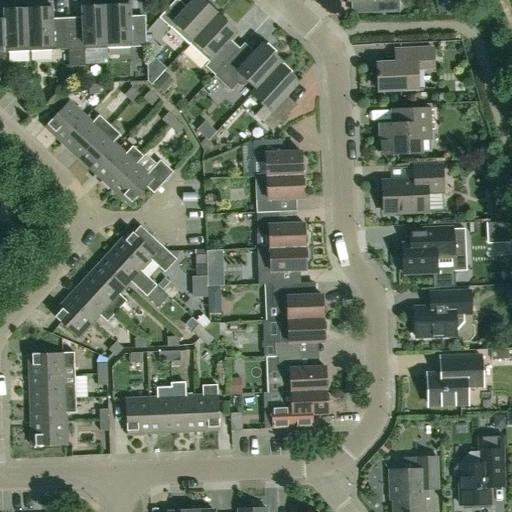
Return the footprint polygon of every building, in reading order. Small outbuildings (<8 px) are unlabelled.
[(218,13),(203,0),(193,0),(187,7),(179,0),(175,0),(159,18),(179,36),(183,32),(192,40),(189,43),(190,44),(218,13)] [(343,0),(344,1),(359,0),(372,0),(373,13),(400,12),(399,0),(343,0)] [(458,0),(436,0),(439,13),(461,9),(458,0)] [(134,19),(131,17),(130,3),(116,3),(116,6),(106,6),(108,48),(146,47),(145,19),(134,19)] [(96,6),(96,4),(82,4),(82,19),(80,22),(68,22),(69,50),(68,50),(69,67),(85,67),(84,49),(108,48),(106,6),(96,6)] [(55,23),(53,20),(52,6),(38,6),(38,9),(28,9),(30,51),(68,50),(69,50),(68,22),(55,23)] [(25,51),(30,51),(28,9),(18,9),(18,7),(4,7),(4,18),(4,22),(0,26),(0,25),(0,58),(3,58),(8,52),(25,51)] [(215,75),(235,53),(240,48),(230,39),(237,31),(218,13),(190,44),(209,62),(205,66),(215,75)] [(252,95),(282,62),(263,44),(246,63),(235,53),(215,75),(215,76),(231,91),(238,84),(242,88),(248,82),(256,89),(251,94),(252,95)] [(379,91),(418,89),(417,69),(433,68),(433,48),(396,50),(396,62),(377,63),(379,91)] [(147,82),(151,85),(167,69),(155,58),(147,58),(147,82)] [(272,131),(291,111),(280,102),(298,82),(280,65),(283,62),(282,62),(252,95),(264,106),(255,115),(272,131)] [(154,85),(163,93),(172,84),(163,75),(154,85)] [(16,88),(29,88),(30,77),(17,77),(16,88)] [(89,94),(100,94),(100,83),(89,84),(89,94)] [(132,101),(139,93),(132,87),(125,95),(132,101)] [(158,99),(150,91),(143,98),(151,106),(158,99)] [(63,143),(86,117),(69,101),(45,127),(63,143)] [(390,110),(390,124),(380,124),(381,154),(421,153),(421,142),(421,140),(420,133),(430,132),(429,108),(399,110),(390,110)] [(168,126),(170,127),(176,120),(169,113),(162,120),(168,126)] [(110,125),(99,115),(92,123),(86,117),(63,143),(79,159),(110,125)] [(176,120),(170,127),(174,130),(176,132),(178,134),(184,127),(176,120)] [(96,174),(120,148),(113,142),(120,135),(110,125),(79,159),(96,174)] [(174,130),(170,127),(168,126),(162,132),(170,139),(176,132),(174,130)] [(255,177),(267,177),(302,175),(302,174),(305,171),(305,163),(301,160),(301,152),(277,153),(276,140),(253,141),(255,177)] [(143,156),(133,146),(126,154),(120,148),(96,174),(112,189),(143,156)] [(148,174),(137,164),(144,156),(143,156),(112,189),(130,205),(146,187),(154,194),(173,172),(160,160),(148,174)] [(384,213),(428,211),(427,192),(443,191),(442,166),(414,167),(415,181),(383,182),(384,213)] [(256,213),(279,212),(278,199),(303,198),(303,190),(305,187),(305,179),(302,176),(302,175),(267,177),(268,199),(256,200),(256,213)] [(511,203),(500,203),(500,220),(511,219),(511,203)] [(211,210),(194,214),(196,223),(213,220),(211,210)] [(280,225),(279,212),(256,213),(257,234),(266,234),(269,237),(270,248),(305,247),(305,246),(308,243),(308,235),(304,232),(304,224),(280,225)] [(140,226),(134,233),(131,230),(114,248),(140,272),(151,260),(158,267),(165,273),(177,260),(173,256),(167,251),(140,226)] [(403,259),(403,273),(466,271),(464,228),(453,229),(453,228),(426,229),(427,243),(398,245),(399,259),(403,259)] [(259,285),(272,284),(282,284),(281,271),(306,270),(306,262),(308,259),(308,251),(305,248),(305,247),(270,248),(270,260),(267,263),(259,264),(259,285)] [(140,272),(114,248),(99,264),(125,288),(131,282),(147,296),(156,286),(140,272)] [(207,276),(207,273),(207,255),(196,255),(197,276),(207,276)] [(117,312),(127,301),(119,294),(125,288),(99,264),(83,281),(117,312)] [(107,322),(117,312),(83,281),(68,297),(94,321),(100,315),(107,322)] [(298,296),(297,283),(282,284),(272,284),(273,306),(279,305),(280,320),(279,320),(323,318),(323,317),(326,314),(326,306),(322,303),(322,295),(298,296)] [(221,287),(208,287),(208,303),(221,302),(221,287)] [(471,291),(443,292),(429,292),(429,307),(415,308),(416,338),(456,336),(456,331),(464,322),(464,314),(472,314),(471,291)] [(78,339),(94,321),(68,297),(52,315),(78,339)] [(203,315),(196,320),(203,328),(209,322),(203,315)] [(275,356),(278,356),(299,355),(298,343),(324,342),(324,333),(327,330),(326,322),(323,319),(323,318),(279,320),(280,343),(275,343),(275,356)] [(192,332),(200,339),(206,332),(198,325),(192,332)] [(206,332),(200,339),(208,346),(214,339),(206,332)] [(168,346),(178,346),(178,337),(167,337),(168,346)] [(135,348),(146,347),(146,338),(135,338),(135,348)] [(123,348),(116,342),(109,350),(116,356),(123,348)] [(508,349),(491,349),(491,359),(508,358),(508,349)] [(180,351),(170,352),(171,361),(180,361),(180,351)] [(30,378),(65,377),(64,368),(75,367),(74,352),(29,354),(30,378)] [(159,361),(171,361),(170,352),(159,352),(159,361)] [(141,362),(141,353),(131,353),(131,362),(141,362)] [(291,392),(326,390),(326,389),(329,385),(329,378),(326,375),(325,367),(301,368),(300,355),(299,355),(278,356),(278,369),(280,369),(281,392),(291,392)] [(481,356),(455,357),(439,358),(440,374),(428,375),(429,405),(467,403),(466,386),(482,386),(481,356)] [(97,375),(107,374),(106,364),(97,364),(97,375)] [(98,385),(107,385),(107,374),(97,375),(98,385)] [(76,399),(75,384),(75,376),(65,377),(30,378),(30,401),(76,399)] [(229,379),(230,394),(241,394),(241,378),(229,379)] [(186,396),(185,382),(171,383),(171,387),(173,432),(195,431),(194,396),(186,396)] [(195,431),(219,430),(217,385),(202,385),(203,396),(194,396),(195,431)] [(150,433),(173,432),(171,387),(157,387),(157,398),(149,398),(150,433)] [(273,428),(303,427),(303,414),(327,413),(327,405),(330,402),(329,395),(326,392),(326,390),(291,392),(281,392),(281,407),(272,407),(273,428)] [(127,434),(150,433),(149,398),(125,399),(127,434)] [(31,423),(66,422),(66,413),(76,413),(76,399),(30,401),(31,423)] [(100,420),(109,420),(108,409),(99,410),(100,420)] [(233,430),(247,430),(246,413),(232,414),(233,430)] [(494,415),(494,428),(506,428),(506,414),(494,415)] [(101,431),(109,431),(109,420),(100,420),(101,431)] [(32,446),(67,445),(66,422),(31,423),(32,446)] [(459,466),(455,466),(453,469),(453,477),(456,479),(459,479),(460,505),(490,504),(489,475),(504,475),(502,437),(477,437),(477,451),(469,452),(460,461),(460,465),(459,465),(459,466)] [(425,511),(424,489),(438,488),(437,458),(418,458),(418,470),(389,471),(390,499),(393,499),(393,511),(425,511)]
